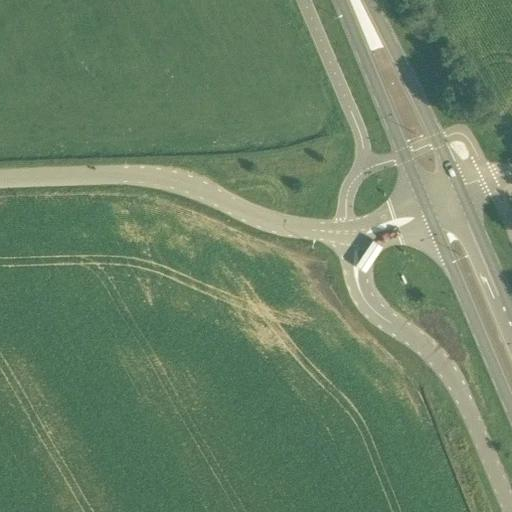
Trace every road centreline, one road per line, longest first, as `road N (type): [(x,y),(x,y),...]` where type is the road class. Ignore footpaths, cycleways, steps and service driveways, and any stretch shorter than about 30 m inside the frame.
road 1 (unclassified): [(0,179),(146,175),(282,226),(350,232)]
road 2 (unclassified): [(350,232),(361,297),(450,375),(510,511)]
road 3 (primary): [(442,201),(352,0)]
road 4 (primary): [(442,201),(511,365)]
